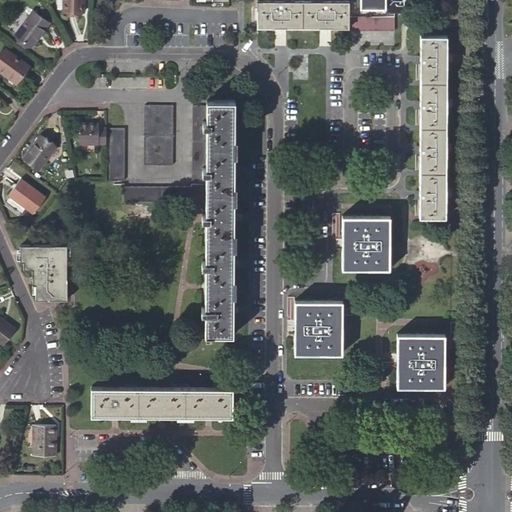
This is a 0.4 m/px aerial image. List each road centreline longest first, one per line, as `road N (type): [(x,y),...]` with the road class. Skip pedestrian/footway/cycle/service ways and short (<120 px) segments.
road 1 (residential): [(0,158),(71,62),(89,53),(219,54),(266,81),(276,103),(273,495)]
road 2 (tertiary): [(495,41),(491,479)]
road 3 (residential): [(0,498),(273,495)]
road 4 (unknown): [(186,99),(184,174),(136,177),(130,97)]
road 5 (residential): [(273,495),(423,496)]
road 6 (residential): [(0,241),(37,328),(33,379)]
road 7 (unknown): [(201,494),(184,452),(169,442),(88,439)]
